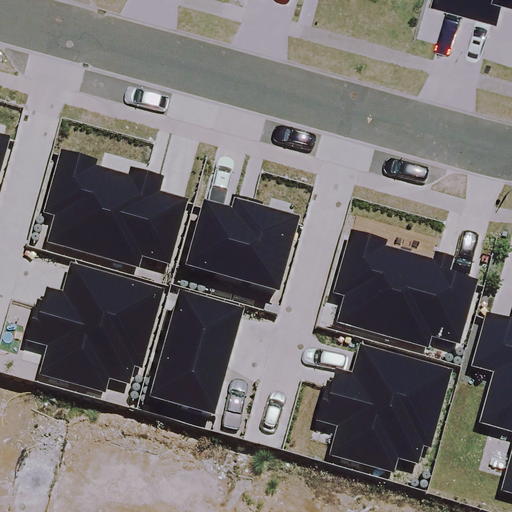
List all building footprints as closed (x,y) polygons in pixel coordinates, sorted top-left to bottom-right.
[(511,0),(431,0),(431,2),(494,19),(499,0),(511,0)] [(91,165),(60,156),(44,214),(54,217),(47,242),(135,267),(139,255),(169,263),(186,204),(157,196),(160,184),(127,175),(124,182),(89,173),(91,165)] [(223,225),(196,217),(177,285),(269,311),(291,234),(255,224),(258,212),(229,204),(223,225)] [(375,247),(342,238),(325,297),(338,300),(330,328),(419,353),(422,341),(450,349),(467,286),(439,278),(443,266),(425,261),(423,267),(373,253),(375,247)] [(161,291),(70,265),(61,295),(42,290),(25,350),(44,356),(36,385),(99,403),(103,388),(122,394),(128,372),(138,375),(161,291)] [(234,326),(172,309),(141,419),(203,436),(234,326)] [(511,327),(479,318),(464,371),(488,377),(474,426),(511,437),(495,495),(511,499),(511,327)] [(441,376),(352,351),(344,380),(327,375),(323,389),(317,387),(307,425),(329,431),(321,462),(385,480),(390,465),(414,472),(441,376)]
